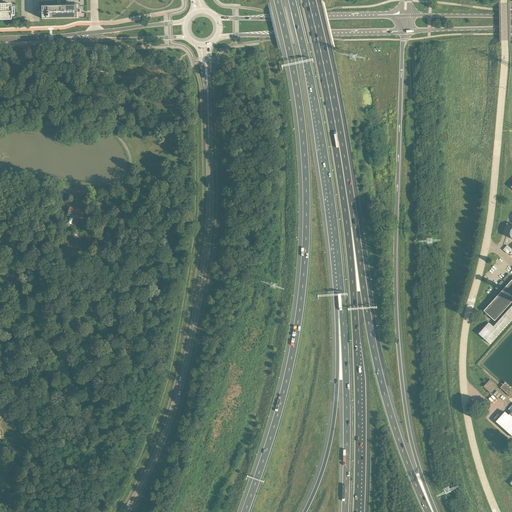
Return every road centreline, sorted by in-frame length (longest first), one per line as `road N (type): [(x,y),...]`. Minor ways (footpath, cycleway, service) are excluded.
road 1 (motorway): [(277,0),(302,133),(303,272),(283,391),(244,511)]
road 2 (motorway): [(432,511),(410,439),(395,292),(402,30)]
road 3 (secondary): [(126,511),(164,436),(198,297),(208,235),(206,78)]
road 4 (motorway): [(427,511),(385,398),(340,175)]
road 5 (motorway): [(356,511),(357,367),(340,175)]
road 6 (motorway): [(291,0),(329,193),(338,294)]
road 7 (motorway): [(338,294),(331,432),(304,511)]
road 8 (motorway): [(338,294),(344,511)]
road 9 (tertiary): [(403,15),(217,18)]
road 10 (tertiary): [(217,36),(402,30)]
road 11 (motorway): [(340,175),(307,0)]
